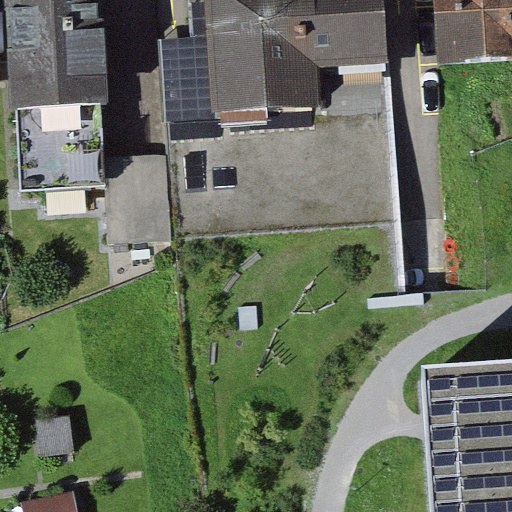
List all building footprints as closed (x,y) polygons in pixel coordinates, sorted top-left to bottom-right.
[(100,0),(25,0),(0,1),(0,65),(3,120),(17,120),(93,113),(106,115),(100,0)] [(381,0),(202,0),(211,125),(320,118),(317,76),(386,71),(381,0)] [(511,0),(432,0),(436,75),(511,70),(511,0)] [(93,113),(17,120),(24,196),(100,189),(93,113)] [(438,511),(511,511),(511,382),(430,387),(433,435),(438,511)] [(75,511),(73,496),(26,504),(27,511),(75,511)]
